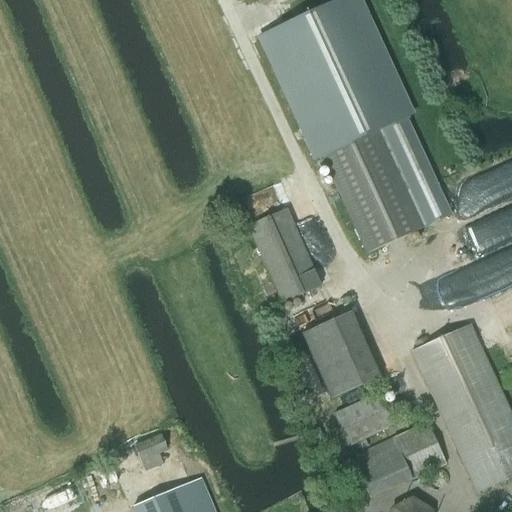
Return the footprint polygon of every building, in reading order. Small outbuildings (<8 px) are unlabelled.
[(443,221),(399,123),(409,118),(355,0),(339,0),(253,40),(309,162),(314,159),(360,259),(443,221)] [(282,305),(320,288),(287,212),(248,229),(282,305)] [(331,401),(378,380),(350,314),(302,335),(331,401)] [(475,494),(511,477),(511,421),(468,327),(410,353),(475,494)] [(376,396),(333,416),(348,448),(391,428),(376,396)] [(369,500),(445,465),(426,424),(350,458),(369,500)] [(161,465),(156,454),(166,450),(159,435),(133,446),(144,472),(161,465)] [(203,511),(191,483),(129,509),(129,511),(203,511)] [(391,510),(391,511),(429,511),(412,500),(391,510)]
